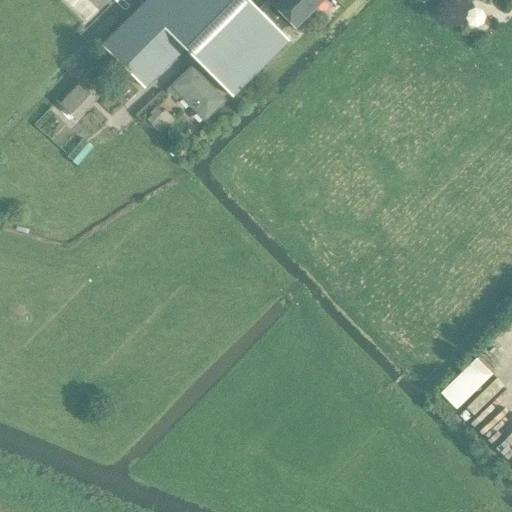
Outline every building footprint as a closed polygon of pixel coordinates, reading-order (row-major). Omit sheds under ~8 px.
[(231,96),(287,40),(279,31),(289,21),(294,27),(321,0),(267,0),(270,3),(261,12),(259,9),(258,10),(248,0),(145,0),(101,44),(143,87),(183,48),(231,96)] [(203,120),(224,100),(191,66),(170,86),(203,120)] [(74,117),(94,98),(80,84),(60,103),(74,117)] [(127,91),(120,97),(126,103),(132,97),(127,91)] [(155,105),(148,112),(150,114),(153,117),(160,110),(155,105)]
